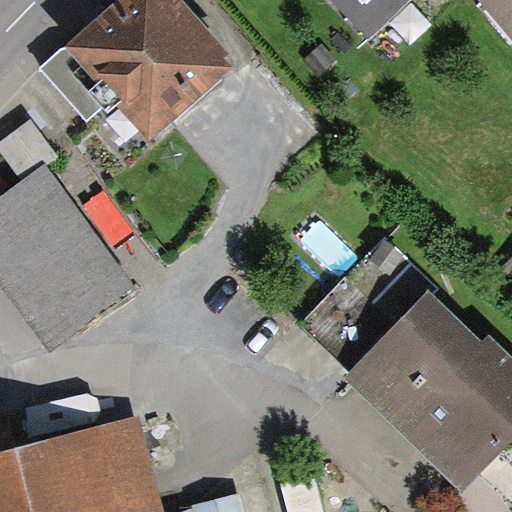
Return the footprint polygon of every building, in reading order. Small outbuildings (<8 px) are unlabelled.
[(169,0),(117,0),(40,68),(87,122),(114,98),(151,139),(230,70),(220,58),(226,53),(179,0),(177,0),(173,4),(169,0)] [(397,0),(340,0),(368,29),(397,0)] [(511,0),(483,0),(511,29),(511,0)] [(0,294),(45,358),(137,294),(47,165),(56,159),(28,119),(0,138),(0,156),(21,185),(0,200),(0,294)] [(305,325),(352,371),(430,292),(435,296),(440,291),(413,265),(376,303),(350,278),(305,325)] [(346,378),(465,486),(511,436),(511,365),(490,346),(488,348),(435,296),(430,292),(352,371),(346,378)] [(0,455),(0,511),(163,511),(139,419),(0,455)] [(323,511),(311,467),(277,476),(286,511),(323,511)] [(248,511),(245,495),(199,504),(200,511),(248,511)]
